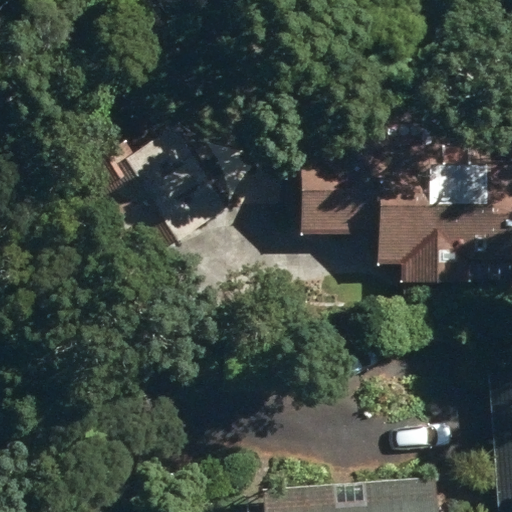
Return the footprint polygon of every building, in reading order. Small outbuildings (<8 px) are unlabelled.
[(397,252),(396,271),(511,270),(511,251),(511,250),(511,58),(299,59),(300,222),(384,220),(385,253),(397,252)] [(120,163),(105,148),(51,199),(98,249),(166,185),(133,151),(120,163)] [(235,323),(242,381),(294,376),(286,316),(235,323)] [(511,511),(511,354),(491,355),(501,511),(511,511)] [(263,480),(265,511),(438,511),(436,467),(263,480)]
